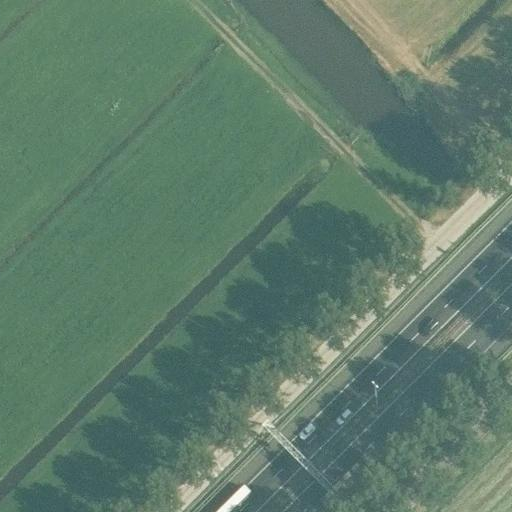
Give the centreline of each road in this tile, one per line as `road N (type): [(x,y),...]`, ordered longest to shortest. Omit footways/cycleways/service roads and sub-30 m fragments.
road 1 (unclassified): [(170,511),(511,170)]
road 2 (motorway): [(511,238),(238,511)]
road 3 (motorway): [(311,511),(511,315)]
road 4 (unclassified): [(395,511),(511,395)]
